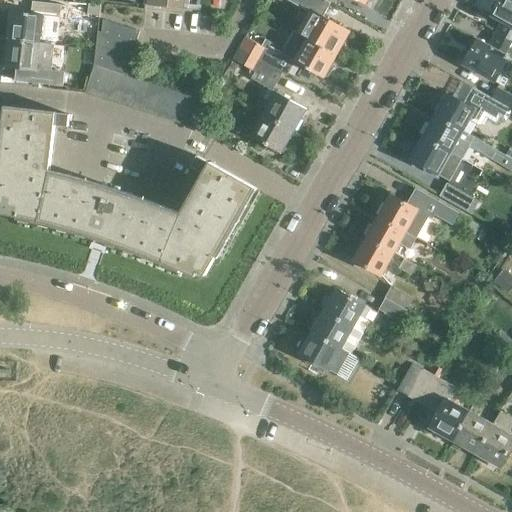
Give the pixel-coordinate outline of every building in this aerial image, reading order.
[(183,9),(183,0),(148,0),(148,6),(183,9)] [(331,3),(326,0),(291,0),(295,2),(311,11),(299,33),(336,54),(349,31),(324,16),(331,3)] [(511,42),(511,0),(499,0),(490,16),(501,22),(495,33),(511,42)] [(9,40),(40,44),(43,16),(59,18),(61,5),(32,2),(32,3),(33,3),(32,14),(12,12),(9,40)] [(101,5),(89,3),(87,14),(99,15),(101,5)] [(104,34),(98,32),(97,32),(94,66),(106,70),(118,74),(125,76),(139,31),(105,20),(104,34)] [(240,48),(283,73),(287,75),(295,61),(323,77),(336,54),(299,33),(294,30),(281,53),(270,47),(269,50),(246,38),(240,48)] [(511,42),(495,33),(487,47),(476,41),(463,64),(494,81),(501,69),(505,71),(511,61),(511,42)] [(36,71),(40,44),(9,40),(6,68),(26,70),(24,82),(52,85),(53,73),(36,71)] [(283,73),(240,48),(234,59),(255,71),(252,78),(273,90),(283,73)] [(85,93),(98,96),(106,70),(94,66),(85,93)] [(110,100),(118,74),(106,70),(98,96),(110,100)] [(122,104),(130,77),(125,76),(118,74),(110,100),(122,104)] [(122,104),(134,107),(142,81),(130,77),(122,104)] [(146,111),(154,85),(142,81),(134,107),(146,111)] [(158,114),(165,88),(154,85),(146,111),(158,114)] [(436,114),(434,116),(461,132),(462,131),(469,119),(479,125),(485,116),(496,122),(499,117),(505,121),(511,109),(491,97),(472,86),(462,103),(447,94),(442,103),(437,102),(433,110),(436,114)] [(491,97),(511,109),(511,108),(511,94),(497,86),(491,97)] [(158,114),(170,118),(177,92),(165,88),(158,114)] [(305,109),(273,90),(268,100),(271,102),(265,114),(293,130),(305,109)] [(170,118),(182,121),(189,95),(177,92),(170,118)] [(194,125),(201,115),(208,101),(189,95),(182,121),(194,125)] [(39,227),(60,232),(74,236),(94,242),(107,246),(125,252),(143,259),(161,266),(178,274),(181,268),(199,275),(200,272),(205,274),(216,255),(222,259),(261,191),(210,162),(210,163),(198,157),(193,166),(205,173),(182,214),(147,200),(109,187),(78,178),(49,171),(55,124),(68,125),(70,115),(56,113),(57,112),(0,106),(0,204),(1,205),(0,206),(0,212),(18,215),(17,223),(39,227)] [(293,130),(265,114),(261,112),(256,121),(260,124),(252,136),(281,152),(293,130)] [(201,115),(194,125),(217,139),(223,128),(201,115)] [(511,159),(462,131),(461,132),(434,116),(423,137),(461,159),(468,146),(511,171),(511,159)] [(449,181),(461,159),(423,137),(410,159),(438,174),(449,181)] [(470,213),(477,201),(447,183),(440,195),(470,213)] [(405,232),(416,238),(428,216),(432,218),(434,214),(452,224),(459,212),(415,188),(406,203),(390,195),(378,216),(405,232)] [(393,254),(399,243),(410,249),(416,238),(405,232),(378,216),(366,238),(393,254)] [(380,276),(393,254),(366,238),(354,260),(380,276)] [(404,258),(399,268),(411,275),(416,265),(404,258)] [(511,275),(504,269),(494,281),(508,293),(511,288),(511,275)] [(385,298),(406,310),(413,297),(392,285),(385,298)] [(473,286),(467,295),(477,302),(483,293),(473,286)] [(325,311),(352,327),(359,315),(365,318),(371,309),(370,309),(337,290),(325,311)] [(400,321),(406,310),(385,298),(379,309),(400,321)] [(313,333),(348,352),(352,354),(363,333),(352,327),(325,311),(313,333)] [(511,357),(511,339),(500,329),(491,340),(511,357)] [(337,374),(348,352),(313,333),(308,342),(305,341),(298,353),(337,374)] [(410,390),(423,368),(412,363),(400,384),(410,390)] [(434,375),(423,368),(410,390),(422,396),(434,375)] [(429,427),(454,440),(469,412),(453,403),(461,390),(444,380),(434,375),(422,396),(431,402),(429,407),(438,412),(429,427)] [(511,417),(500,411),(492,425),(478,453),(501,467),(511,447),(511,436),(508,434),(511,426),(511,417)] [(478,453),(492,425),(469,412),(454,440),(478,453)]
